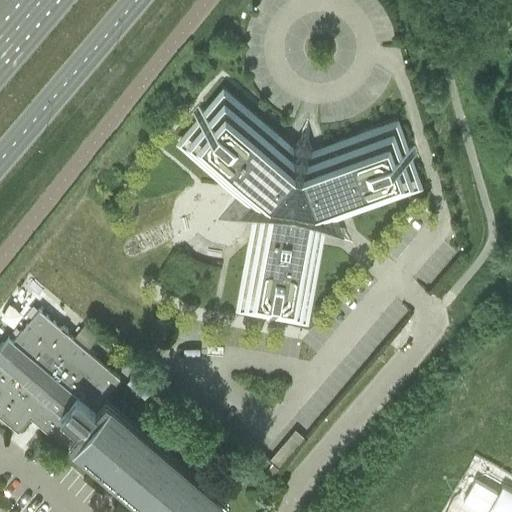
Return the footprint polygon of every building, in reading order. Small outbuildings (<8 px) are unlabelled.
[(198,120),(179,142),(194,155),(241,195),(218,222),(253,228),(246,265),(242,288),(238,308),(267,313),(266,323),(275,324),(276,315),(305,320),(315,265),(319,246),(320,238),(351,244),(340,214),(348,211),(419,186),(409,159),(417,156),(414,147),(406,150),(396,122),(325,147),(317,150),(307,120),(286,144),(280,139),(238,104),(223,91),(204,113),(196,106),(190,114),(198,120)] [(0,415),(18,431),(32,413),(65,441),(77,428),(78,429),(95,410),(93,408),(119,377),(38,309),(12,340),(7,336),(0,344),(0,415)] [(143,386),(135,396),(144,403),(152,394),(143,386)] [(77,440),(162,511),(211,511),(219,503),(105,406),(77,440)] [(259,466),(270,476),(278,468),(266,458),(259,466)] [(511,511),(511,489),(500,482),(481,511),(511,511)]
